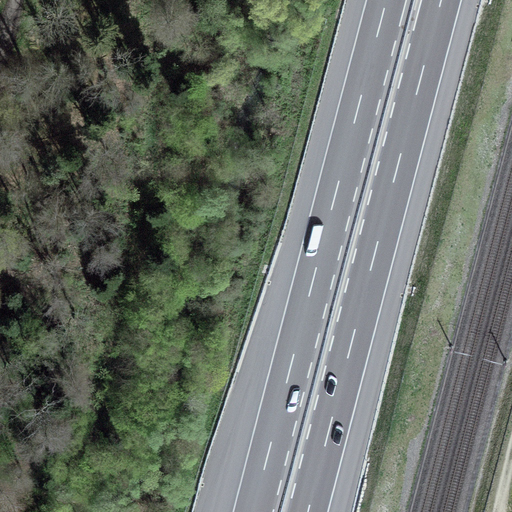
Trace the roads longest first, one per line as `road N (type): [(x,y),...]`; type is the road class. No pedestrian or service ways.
road 1 (motorway): [(307,511),(441,0)]
road 2 (motorway): [(386,0),(253,511)]
